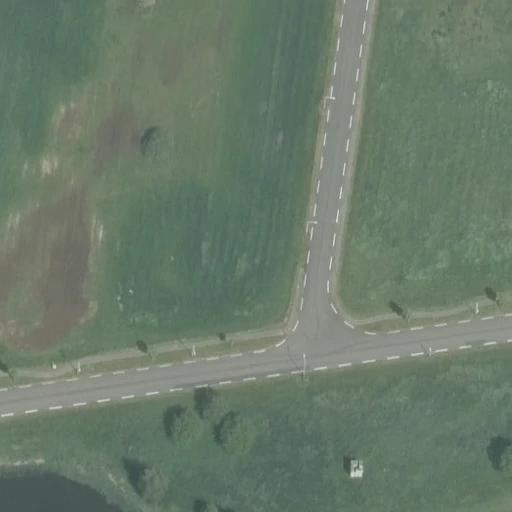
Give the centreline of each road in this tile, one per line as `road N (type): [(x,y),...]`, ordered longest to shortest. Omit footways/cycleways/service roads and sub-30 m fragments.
road 1 (unclassified): [(354,0),(315,279),(314,356)]
road 2 (unclassified): [(0,406),(314,356)]
road 3 (unclassified): [(314,356),(511,326)]
